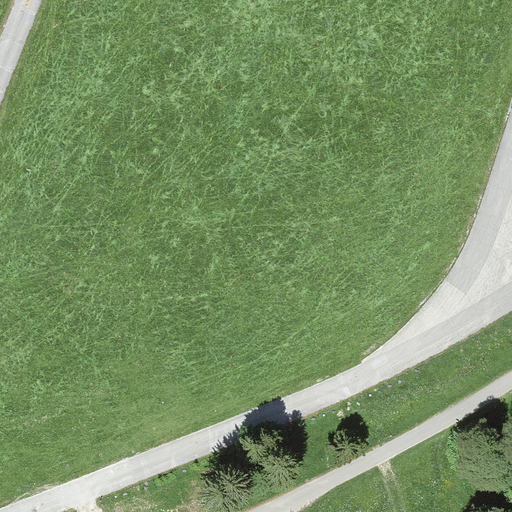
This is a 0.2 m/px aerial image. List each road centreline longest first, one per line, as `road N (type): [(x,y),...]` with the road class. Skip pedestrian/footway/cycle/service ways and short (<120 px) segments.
road 1 (track): [(511,296),(264,422),(41,511)]
road 2 (track): [(420,349),(476,271),(511,159)]
